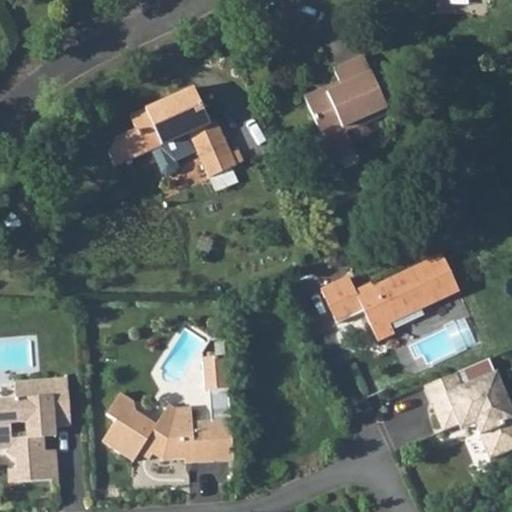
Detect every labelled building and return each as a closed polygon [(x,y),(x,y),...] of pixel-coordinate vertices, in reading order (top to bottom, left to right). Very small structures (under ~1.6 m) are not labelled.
[(341,133),(339,128),(381,110),(359,56),(330,68),(337,86),(326,91),(323,87),(302,96),(320,141),(341,133)] [(208,123),(191,87),(128,115),(134,129),(117,137),(108,152),(114,167),(150,150),(161,174),(166,175),(175,172),(176,167),(197,157),(207,179),(234,167),(214,120),(208,123)] [(320,290),(336,324),(362,312),(376,341),(393,333),(388,323),(458,291),(441,256),(372,288),(370,285),(354,292),(348,277),(320,290)] [(228,390),(225,358),(203,359),(205,392),(228,390)] [(454,374),(422,387),(440,432),(462,423),(464,418),(472,421),(485,454),(494,457),(511,449),(511,415),(494,373),(460,388),(454,374)] [(0,450),(8,450),(8,457),(15,456),(17,483),(57,480),(55,451),(44,452),(42,428),(70,427),(67,379),(14,383),(15,400),(0,400),(0,450)] [(213,462),(232,460),(229,412),(209,413),(210,422),(191,423),(190,408),(174,408),(169,407),(159,428),(140,415),(138,406),(119,394),(105,415),(114,421),(101,442),(133,462),(142,448),(160,461),(185,459),(184,456),(192,456),(193,463),(213,462)]
